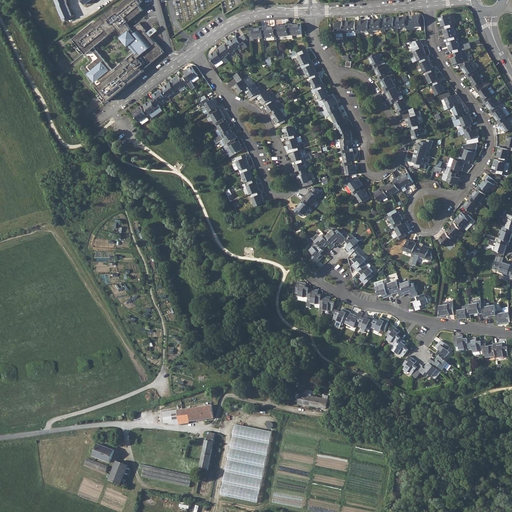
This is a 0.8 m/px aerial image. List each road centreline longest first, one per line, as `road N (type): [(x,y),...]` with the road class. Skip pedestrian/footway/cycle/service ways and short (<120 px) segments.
road 1 (track): [(48,432),(56,417),(162,381),(164,330),(128,212)]
road 2 (residential): [(227,95),(247,102),(273,129),(294,184),(275,193),(234,109)]
road 3 (residential): [(456,198),(487,158),(491,137),(443,63),(429,3)]
road 4 (unclassified): [(126,427),(198,432),(216,419),(222,395),(310,414)]
road 5 (residential): [(332,71),(365,77),(404,135),(401,158),(375,175),(365,166),(365,134)]
road 6 (track): [(264,511),(145,486),(135,468)]
road 7 (residential): [(193,50),(246,16),(311,11)]
road 8 (unclassified): [(0,439),(126,427)]
road 9 (residential): [(96,122),(193,50)]
